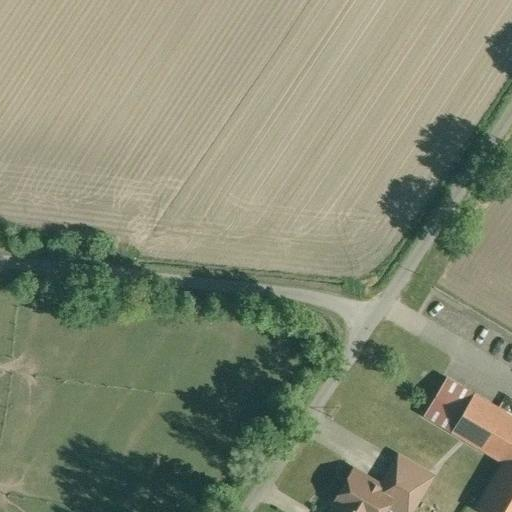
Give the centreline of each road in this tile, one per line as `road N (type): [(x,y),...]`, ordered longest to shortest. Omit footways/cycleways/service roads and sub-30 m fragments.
road 1 (unclassified): [(0,262),(318,295),(372,318)]
road 2 (unclassified): [(372,318),(511,111)]
road 3 (unclassified): [(372,318),(241,511)]
